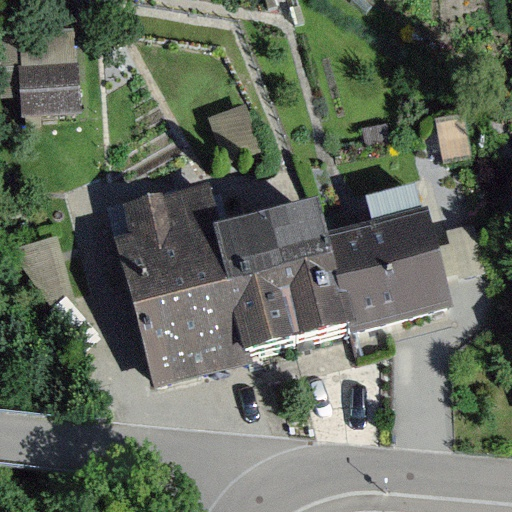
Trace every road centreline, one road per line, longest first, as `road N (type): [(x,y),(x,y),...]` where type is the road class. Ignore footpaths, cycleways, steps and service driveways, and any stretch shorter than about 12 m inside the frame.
road 1 (unclassified): [(269,499),(195,459),(0,437)]
road 2 (residential): [(269,499),(335,474),(511,488)]
